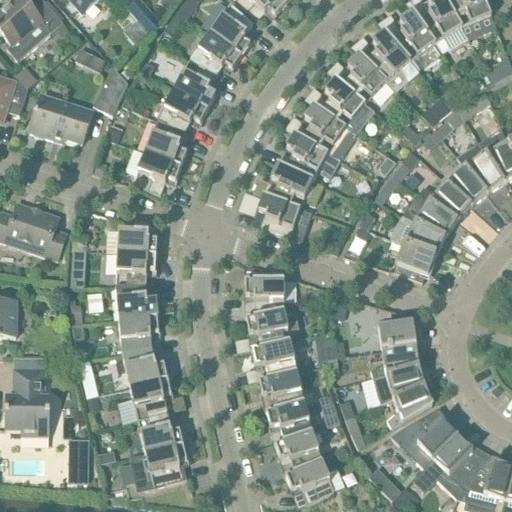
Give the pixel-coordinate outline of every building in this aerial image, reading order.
[(20,0),(19,0),(0,16),(0,37),(10,49),(6,53),(17,66),(30,55),(51,37),(62,27),(60,24),(44,5),(42,4),(32,13),(24,4),(20,0)] [(102,0),(65,0),(82,18),(102,0)] [(285,9),(275,0),(240,0),(234,7),(257,26),(264,18),(267,21),(271,17),(274,21),(285,9)] [(275,0),(285,9),(294,0),(275,0)] [(412,16),(435,48),(443,44),(450,54),(468,43),(462,32),(442,0),(440,0),(428,8),(430,12),(426,15),(428,18),(418,24),(412,16)] [(442,0),(462,32),(468,43),(495,32),(491,20),(482,0),(458,0),(459,1),(447,6),(442,0)] [(139,3),(128,13),(151,39),(161,29),(139,3)] [(187,3),(178,16),(188,23),(197,10),(187,3)] [(230,12),(210,39),(241,62),(250,49),(246,46),(250,42),(246,39),(253,31),(230,12)] [(169,28),(164,35),(174,42),(178,35),(188,23),(178,16),(169,28)] [(384,36),(410,66),(418,76),(442,58),(435,48),(412,16),(411,16),(412,17),(399,27),(402,30),(398,34),(400,37),(391,43),(384,36)] [(358,59),(386,87),(397,97),(408,87),(419,77),(418,76),(410,66),(384,36),(383,37),(384,38),(372,48),(375,51),(371,55),(374,58),(366,66),(358,59)] [(210,39),(190,67),(215,83),(221,74),(225,76),(228,72),(232,75),(241,62),(210,39)] [(81,53),(75,65),(84,69),(89,68),(93,59),(81,53)] [(334,83),(334,84),(365,109),(386,87),(358,59),(357,59),(358,60),(347,72),(351,75),(347,79),(350,82),(342,90),(334,83)] [(496,71),(489,75),(495,86),(502,82),(511,76),(511,73),(508,65),(496,71)] [(147,82),(153,71),(146,67),(140,78),(147,82)] [(190,67),(174,97),(207,115),(215,101),(211,99),(213,94),(210,92),(215,83),(190,67)] [(112,121),(128,89),(112,71),(93,112),(112,121)] [(24,72),(15,80),(27,93),(36,85),(24,72)] [(27,93),(15,80),(14,79),(11,89),(0,84),(0,126),(0,127),(4,116),(19,121),(28,94),(27,93)] [(313,110),(312,111),(345,133),(355,140),(361,133),(374,117),(365,109),(334,84),(335,85),(325,97),(328,100),(325,104),(328,107),(321,116),(313,110)] [(476,84),(464,90),(468,95),(469,96),(472,101),(473,100),(482,95),(476,84)] [(472,101),(469,96),(468,95),(462,99),(467,105),(472,101)] [(174,97),(157,126),(184,139),(189,129),(193,131),(196,127),(200,129),(207,115),(174,97)] [(443,106),(452,116),(461,109),(452,98),(443,106)] [(45,142),(53,145),(62,147),(63,144),(81,150),(92,117),(41,100),(29,137),(32,138),(34,141),(42,144),(45,142)] [(131,113),(135,104),(128,101),(124,109),(131,113)] [(490,108),(485,101),(472,109),(477,117),(490,108)] [(293,139),(328,159),(333,151),(343,158),(355,140),(345,133),(312,111),(313,112),(304,125),(308,127),(305,132),(308,134),(302,143),(293,139)] [(435,116),(422,122),(432,132),(442,124),(435,116)] [(157,126),(145,158),(181,172),(186,157),(182,156),(184,151),(180,149),(184,139),(157,126)] [(447,127),(436,137),(442,144),(453,134),(447,127)] [(406,130),(400,138),(416,151),(416,150),(420,147),(421,146),(420,141),(406,130)] [(110,132),(106,143),(117,147),(121,136),(110,132)] [(501,133),(478,148),(485,159),(503,188),(511,183),(511,157),(508,148),(501,133)] [(430,154),(442,144),(436,137),(424,147),(430,154)] [(277,168),(276,169),(313,186),(318,177),(329,183),(339,165),(328,159),(293,139),(293,140),(294,140),(286,154),(290,156),(288,161),(291,163),(286,173),(277,168)] [(405,143),(400,149),(410,157),(415,151),(405,143)] [(478,148),(456,162),(461,167),(486,199),(503,188),(485,159),(478,148)] [(175,187),(181,172),(145,158),(133,190),(160,201),(165,189),(169,190),(171,185),(175,187)] [(380,177),(385,181),(396,167),(387,162),(379,170),(380,177)] [(98,167),(94,178),(103,182),(108,170),(98,167)] [(461,167),(441,184),(446,188),(471,211),(486,199),(461,167)] [(262,200),(262,201),(300,214),(304,205),(315,210),(324,191),(313,186),(276,169),(277,170),(271,184),(275,186),(273,191),(277,193),(272,204),(262,200)] [(403,169),(393,181),(401,186),(410,175),(403,169)] [(391,198),(401,186),(393,181),(384,193),(391,198)] [(418,199),(457,226),(471,211),(446,188),(436,198),(423,192),(419,199),(418,199)] [(418,200),(404,221),(445,243),(457,226),(418,199),(418,200)] [(263,202),(258,216),(262,218),(261,223),(264,224),(261,235),(301,248),(312,218),(300,214),(262,201),(263,202)] [(1,218),(0,221),(0,244),(57,264),(66,240),(54,236),(58,226),(16,212),(13,222),(1,218)] [(374,222),(367,217),(359,231),(366,235),(374,222)] [(391,244),(435,261),(445,243),(404,221),(395,234),(394,237),(391,244)] [(119,226),(117,258),(156,260),(157,244),(152,244),(152,238),(137,238),(138,232),(119,226)] [(367,236),(358,232),(354,240),(362,245),(367,236)] [(86,242),(74,241),(73,255),(85,256),(86,242)] [(391,244),(391,245),(403,249),(393,277),(422,288),(424,282),(428,284),(433,271),(432,270),(435,261),(391,244)] [(332,245),(328,257),(336,260),(340,248),(332,245)] [(73,255),(72,263),(85,264),(85,256),(73,255)] [(117,258),(115,292),(145,291),(146,281),(150,281),(150,276),(155,276),(156,260),(117,258)] [(247,272),(247,281),(255,280),(255,272),(247,272)] [(244,285),(244,286),(245,286),(245,302),(250,302),(250,306),(245,306),(245,323),(244,323),(244,324),(284,316),(283,306),(296,306),(296,286),(283,286),(283,284),(244,285)] [(145,291),(115,292),(119,326),(157,322),(155,306),(151,307),(150,301),(146,302),(145,291)] [(54,294),(54,299),(58,302),(63,302),(63,294),(54,294)] [(0,342),(16,342),(16,305),(0,304),(0,342)] [(75,304),(70,305),(73,330),(82,329),(81,309),(76,310),(75,304)] [(284,316),(244,324),(246,324),(249,339),(250,345),(252,344),(253,354),(250,354),(251,355),(289,347),(288,337),(299,335),(295,316),(284,318),(284,316)] [(391,317),(392,325),(377,327),(381,355),(415,351),(412,329),(409,329),(408,322),(391,317)] [(157,322),(119,326),(122,360),(151,355),(150,344),(154,343),(154,338),(158,338),(157,322)] [(83,329),(72,331),(74,344),(84,343),(83,329)] [(289,347),(251,355),(251,356),(252,355),(255,371),(260,370),(261,375),(265,374),(267,383),(257,385),(257,386),(296,377),(289,347)] [(415,351),(381,355),(383,369),(370,375),(373,383),(372,383),(373,384),(418,371),(415,351)] [(151,355),(122,360),(130,392),(167,384),(164,368),(159,369),(158,364),(154,365),(151,356),(151,355)] [(336,362),(327,363),(330,379),(339,377),(336,362)] [(87,365),(78,367),(81,379),(90,377),(87,365)] [(380,408),(380,409),(424,390),(418,371),(373,384),(377,401),(380,408)] [(13,376),(16,376),(15,400),(5,400),(5,435),(20,435),(20,440),(49,440),(49,401),(44,401),(44,375),(13,374),(13,376)] [(296,377),(257,386),(259,386),(262,401),(267,400),(268,406),(272,405),(274,414),(265,417),(303,407),(296,377)] [(93,382),(83,385),(89,400),(99,397),(93,382)] [(167,384),(130,392),(138,426),(166,419),(163,406),(167,406),(166,400),(171,399),(167,384)] [(432,410),(424,390),(380,409),(380,410),(392,404),(398,417),(387,426),(391,433),(390,433),(391,434),(432,410)] [(97,400),(87,402),(90,416),(100,414),(97,400)] [(340,409),(345,424),(353,420),(348,406),(340,409)] [(303,407),(265,417),(265,418),(266,418),(270,433),(275,431),(276,437),(280,436),(283,446),(273,449),(274,450),(275,450),(311,437),(303,407)] [(334,413),(321,417),(326,431),(339,426),(334,413)] [(166,419),(138,426),(145,459),(183,450),(179,435),(175,436),(173,430),(169,431),(166,419)] [(359,435),(353,420),(345,424),(350,438),(359,435)] [(402,434),(391,441),(404,454),(409,460),(421,471),(423,474),(457,440),(441,425),(427,439),(419,425),(402,434)] [(311,437),(275,450),(280,464),(284,463),(286,468),(282,469),(285,480),(284,480),(284,481),(321,466),(311,437)] [(457,440),(423,474),(424,474),(425,473),(437,485),(457,506),(459,502),(473,478),(459,470),(472,456),(457,440)] [(145,459),(130,463),(131,466),(137,491),(142,489),(143,492),(149,490),(149,493),(153,492),(164,490),(182,485),(186,484),(183,472),(182,466),(186,465),(183,450),(145,459)] [(104,459),(97,460),(100,470),(106,468),(104,459)] [(321,466),(284,481),(284,482),(286,481),(292,496),(296,494),(298,499),(302,497),(307,509),(333,496),(321,466)] [(473,478),(459,502),(468,504),(466,511),(502,511),(505,506),(511,477),(511,472),(492,467),(487,486),(473,478)] [(502,511),(511,511),(511,477),(505,506),(502,511)] [(88,487),(88,479),(80,479),(80,487),(88,487)] [(380,492),(379,493),(380,494),(392,506),(393,505),(401,497),(388,484),(380,492)] [(394,506),(393,507),(399,511),(412,511),(419,504),(406,492),(394,506)]
